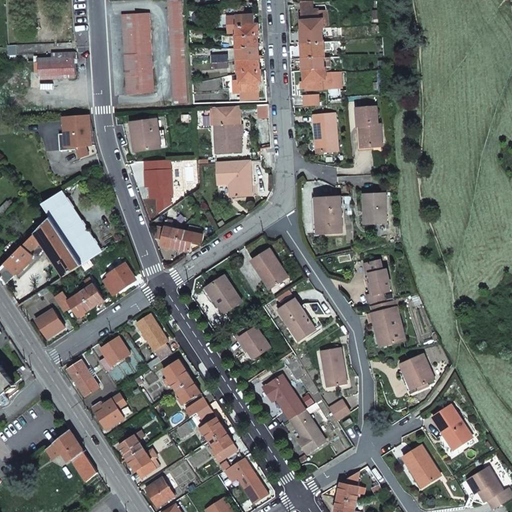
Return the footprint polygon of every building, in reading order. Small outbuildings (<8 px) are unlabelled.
[(181,0),(168,0),(174,103),(188,103),(181,0)] [(313,1),(301,2),(301,12),(314,11),(313,1)] [(301,31),(303,60),(303,71),(305,71),(305,82),(306,88),(306,90),(324,90),(323,80),(327,80),(326,68),(325,68),(325,57),(326,57),(325,41),(324,41),(323,30),(324,30),(323,19),(320,19),(319,11),(314,11),(301,12),(302,31),(301,31)] [(154,92),(149,13),(124,14),(129,94),(154,92)] [(260,71),(259,36),(259,24),(256,24),(255,15),(254,15),(242,16),(236,16),(238,35),(236,36),(237,47),(239,73),(240,73),(240,79),(241,92),(259,91),(259,82),(262,82),(262,71),(260,71)] [(237,47),(236,36),(229,37),(229,48),(237,47)] [(76,59),(76,52),(65,53),(65,57),(35,59),(35,62),(39,62),(40,79),(75,78),(74,59),(76,59)] [(229,54),(211,55),(211,63),(213,63),(228,62),(229,62),(229,54)] [(259,91),(241,92),(241,100),(247,100),(247,95),(249,94),(250,98),(259,98),(259,91)] [(242,152),(241,136),(237,136),(236,124),(240,124),(239,106),(214,107),(217,153),(242,152)] [(376,107),(356,108),(358,126),(360,126),(362,148),(373,147),(373,143),(382,142),(381,124),(378,124),(376,107)] [(335,113),(314,115),(315,123),(316,123),(318,144),(317,144),(318,153),(338,151),(335,113)] [(92,145),(90,115),(63,116),(65,134),(66,134),(67,147),(76,147),(81,158),(90,155),(88,149),(87,146),(92,145)] [(152,120),(131,122),(135,152),(156,149),(154,132),(152,120)] [(250,161),(217,163),(218,183),(230,182),(230,185),(218,185),(219,198),(252,196),(250,161)] [(171,170),(145,171),(146,187),(150,187),(150,199),(172,197),(171,170)] [(51,217),(36,233),(40,241),(64,276),(102,252),(62,191),(43,204),(51,217)] [(386,193),(364,194),(365,224),(387,223),(386,193)] [(197,203),(192,194),(187,197),(193,206),(197,203)] [(341,196),(316,198),(317,213),(320,213),(322,234),(343,233),(341,196)] [(317,213),(314,213),(315,234),(322,234),(320,213),(317,213)] [(176,248),(180,230),(179,230),(171,228),(173,221),(167,220),(165,227),(158,225),(155,238),(163,239),(161,245),(176,248)] [(193,244),(195,231),(196,227),(190,226),(188,232),(180,230),(176,248),(188,251),(191,251),(193,244)] [(196,227),(195,231),(193,244),(201,245),(204,232),(196,227)] [(0,269),(0,276),(5,285),(17,275),(19,275),(35,259),(35,256),(31,252),(40,241),(36,233),(0,269)] [(270,249),(252,261),(270,289),(285,279),(276,264),(279,262),(270,249)] [(367,275),(369,274),(371,284),(374,294),(371,295),(367,296),(369,304),(384,300),(382,293),(389,291),(388,286),(390,285),(386,270),(382,270),(380,261),(364,264),(367,275)] [(113,296),(134,282),(129,273),(132,271),(126,263),(107,275),(109,277),(103,281),(113,296)] [(225,275),(208,287),(216,300),(225,314),(243,302),(225,275)] [(105,300),(90,278),(85,281),(89,287),(82,292),(93,308),(105,300)] [(49,290),(48,287),(40,292),(41,295),(49,290)] [(211,302),(216,300),(208,287),(203,290),(211,302)] [(64,292),(56,297),(65,311),(73,306),(68,298),(64,292)] [(93,308),(82,292),(74,297),(73,295),(68,298),(73,306),(80,316),(93,308)] [(302,298),(283,310),(301,338),(320,326),(302,298)] [(397,307),(372,314),(374,322),(377,321),(380,330),(384,345),(405,340),(397,307)] [(62,324),(53,310),(38,320),(49,337),(58,331),(56,328),(62,324)] [(157,323),(151,314),(137,323),(159,356),(147,364),(150,368),(173,352),(166,342),(169,340),(163,332),(161,333),(155,324),(157,323)] [(254,321),(235,334),(243,346),(245,345),(251,354),(254,359),(271,348),(254,321)] [(131,353),(120,336),(104,347),(106,350),(104,351),(107,356),(100,361),(107,371),(113,367),(113,366),(131,353)] [(341,348),(322,352),(325,370),(329,369),(332,386),(348,383),(341,348)] [(436,379),(424,353),(401,363),(412,389),(436,379)] [(179,359),(164,371),(168,377),(164,380),(167,386),(172,383),(176,390),(193,379),(179,359)] [(100,386),(82,360),(68,369),(74,378),(75,377),(82,386),(80,387),(86,396),(100,386)] [(0,397),(9,390),(10,392),(16,388),(14,386),(16,385),(0,365),(0,397)] [(273,394),(277,399),(291,418),(306,410),(283,375),(263,387),(269,397),(273,394)] [(140,376),(135,379),(139,385),(144,382),(140,376)] [(201,392),(193,379),(176,390),(181,397),(179,399),(183,404),(201,392)] [(404,380),(409,391),(412,389),(407,379),(404,380)] [(204,398),(186,409),(191,416),(198,412),(209,405),(204,398)] [(124,418),(112,399),(103,405),(103,406),(99,409),(100,411),(97,413),(108,429),(124,418)] [(343,401),(331,409),(338,422),(351,414),(347,407),(348,407),(345,400),(343,401)] [(226,430),(209,405),(198,412),(205,425),(199,429),(203,435),(205,433),(209,440),(226,430)] [(451,405),(432,418),(454,450),(469,440),(463,432),(467,429),(451,405)] [(327,442),(306,410),(291,418),(302,438),(305,442),(301,445),(307,454),(327,442)] [(351,418),(344,423),(346,427),(351,423),(352,424),(354,422),(353,421),(351,418)] [(473,437),(467,429),(463,432),(469,440),(473,437)] [(70,430),(50,446),(48,448),(54,458),(61,453),(67,453),(72,461),(84,451),(74,436),(70,430)] [(226,430),(209,440),(214,447),(212,449),(215,454),(214,455),(219,461),(237,449),(233,443),(234,443),(226,430)] [(145,435),(142,431),(119,445),(121,448),(127,458),(144,447),(139,440),(145,435)] [(441,476),(422,445),(403,457),(413,472),(417,470),(426,485),(441,476)] [(144,447),(127,458),(136,471),(137,470),(139,473),(142,477),(157,468),(152,460),(154,459),(150,453),(149,454),(144,447)] [(72,461),(86,482),(98,472),(84,451),(72,461)] [(257,476),(244,456),(231,465),(255,503),(269,494),(263,485),(261,486),(255,477),(257,476)] [(479,491),(486,501),(488,499),(494,509),(511,497),(511,492),(508,486),(504,489),(489,465),(467,480),(476,493),(479,491)] [(413,472),(411,473),(420,488),(426,485),(417,470),(413,472)] [(175,495),(163,477),(146,488),(152,498),(156,504),(159,502),(161,504),(165,501),(166,502),(175,495)] [(342,482),(339,497),(357,500),(359,492),(362,493),(363,486),(342,482)] [(476,493),(482,503),(486,501),(479,491),(476,493)] [(234,511),(225,497),(206,509),(208,511),(234,511)] [(336,511),(362,511),(363,510),(356,508),(357,500),(339,497),(336,511)]
